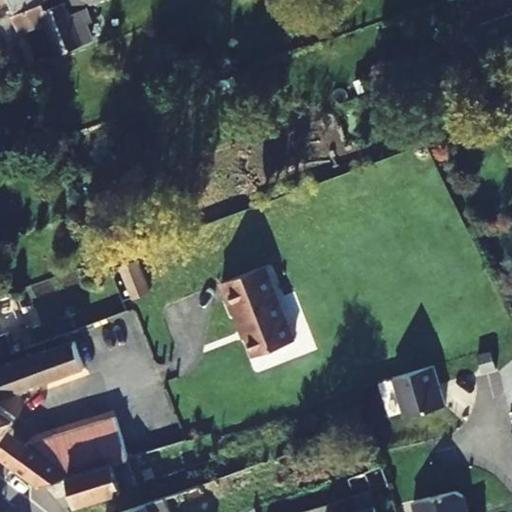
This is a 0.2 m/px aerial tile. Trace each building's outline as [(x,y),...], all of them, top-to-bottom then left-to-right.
[(0,0),(0,14),(1,16),(9,13),(13,11),(8,0),(0,0)] [(26,6),(23,0),(8,0),(13,11),(26,6)] [(68,12),(80,7),(100,0),(101,0),(103,5),(109,3),(108,0),(42,0),(26,6),(13,11),(9,13),(16,30),(47,18),(60,50),(92,38),(86,22),(73,26),(68,12)] [(86,22),(80,7),(68,12),(73,26),(86,22)] [(511,11),(496,17),(503,38),(511,35),(511,11)] [(258,355),(297,339),(268,269),(224,285),(235,313),(240,312),(258,355)] [(0,332),(0,354),(15,349),(8,330),(0,332)] [(0,439),(5,432),(16,417),(0,406),(0,396),(82,367),(73,339),(0,365),(0,439)] [(432,364),(393,377),(405,417),(445,405),(432,364)] [(119,415),(23,446),(10,464),(39,486),(70,477),(132,457),(119,415)] [(0,456),(10,464),(23,446),(5,432),(0,439),(0,456)] [(132,457),(70,477),(80,504),(141,485),(132,457)] [(159,498),(199,483),(194,471),(155,482),(159,498)] [(119,511),(171,511),(223,495),(216,477),(199,483),(159,498),(119,511)] [(416,511),(467,511),(463,495),(456,490),(413,500),(416,511)]
